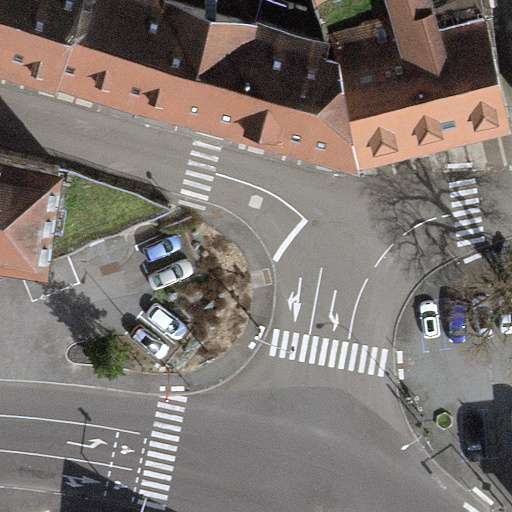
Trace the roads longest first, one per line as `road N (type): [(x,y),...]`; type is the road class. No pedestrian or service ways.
road 1 (residential): [(0,106),(200,169),(295,214),(352,252)]
road 2 (secondary): [(311,479),(169,438),(0,416)]
road 3 (residential): [(311,479),(352,252)]
road 4 (residential): [(352,252),(511,205)]
